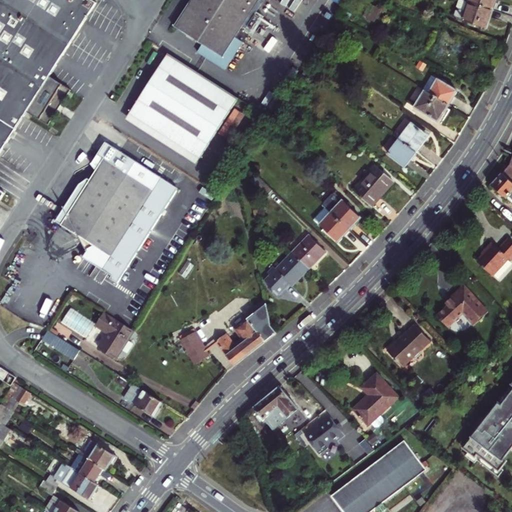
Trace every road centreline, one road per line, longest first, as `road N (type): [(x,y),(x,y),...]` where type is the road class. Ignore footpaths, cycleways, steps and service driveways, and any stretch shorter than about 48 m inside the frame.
road 1 (secondary): [(511,87),(461,171),(406,239),(175,464)]
road 2 (unclassified): [(0,257),(140,37),(150,0)]
road 3 (unclassified): [(175,464),(24,370),(0,344)]
